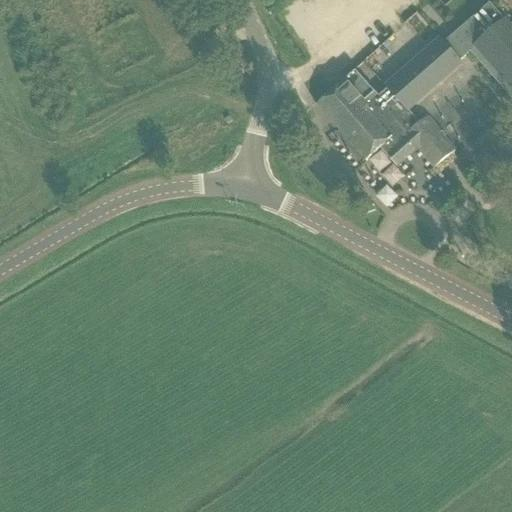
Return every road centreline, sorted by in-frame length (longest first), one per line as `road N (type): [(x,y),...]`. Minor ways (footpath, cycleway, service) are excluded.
road 1 (unclassified): [(245,189),(511,324)]
road 2 (unclassified): [(0,276),(140,198),(245,189)]
road 3 (unclassified): [(245,189),(269,89),(265,53),(239,0)]
